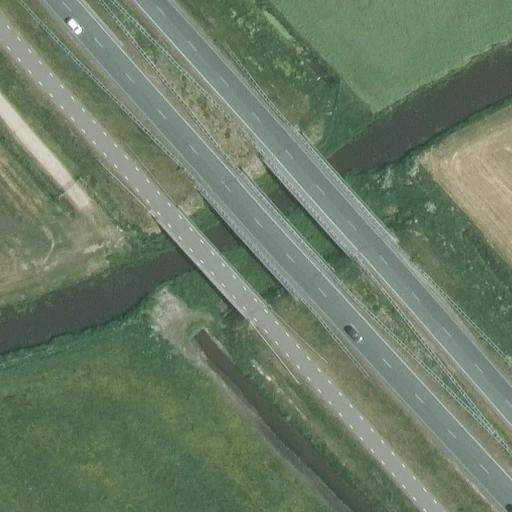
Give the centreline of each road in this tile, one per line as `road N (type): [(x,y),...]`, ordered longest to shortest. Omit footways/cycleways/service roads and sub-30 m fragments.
road 1 (trunk): [(57,0),(511,499)]
road 2 (unclassified): [(431,511),(0,31)]
road 3 (trunk): [(511,410),(149,0)]
road 4 (track): [(0,100),(81,206)]
